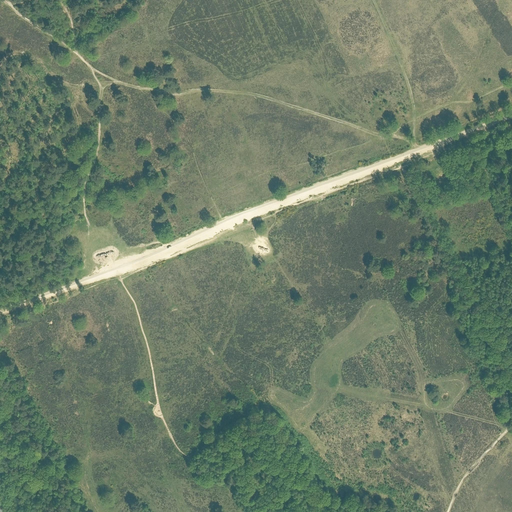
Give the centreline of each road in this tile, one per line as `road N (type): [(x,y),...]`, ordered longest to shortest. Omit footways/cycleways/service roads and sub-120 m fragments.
road 1 (unclassified): [(0,311),(511,115)]
road 2 (track): [(417,151),(0,313)]
